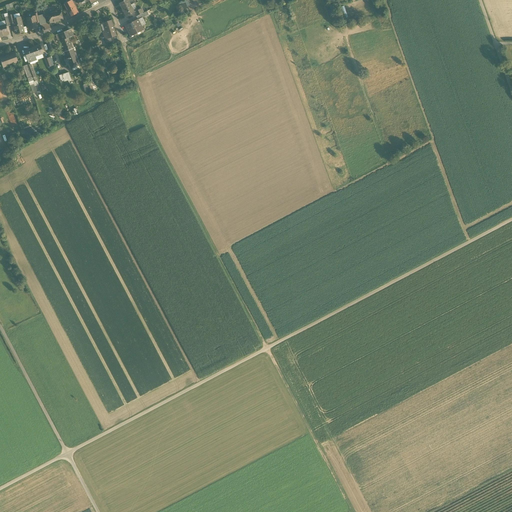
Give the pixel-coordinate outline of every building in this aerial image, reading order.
[(120,4),(122,9),(129,6),(128,3),(129,2),(127,0),(124,0),(123,1),(124,2),(120,4)] [(67,11),(70,16),(77,12),(73,6),(71,1),(65,5),(68,10),(67,11)] [(131,9),(129,6),(122,9),(126,16),(134,12),(133,10),(132,8),(131,9)] [(48,17),(50,23),(63,20),(61,15),(60,11),(50,13),(49,13),(48,13),(47,15),(47,16),(48,17)] [(27,18),(29,30),(35,29),(34,28),(37,27),(36,23),(34,16),(27,18)] [(13,23),(15,34),(24,32),(20,17),(14,19),(12,19),(13,23)] [(129,33),(131,36),(134,34),(143,30),(141,26),(138,19),(125,25),(128,30),(130,32),(129,33)] [(110,21),(104,23),(106,31),(113,29),(110,21)] [(64,32),(67,38),(69,38),(72,36),(73,36),(71,29),(64,32)] [(115,36),(113,29),(106,31),(103,32),(105,39),(110,38),(115,36)] [(55,35),(58,42),(60,41),(67,38),(64,32),(55,35)] [(64,52),(73,49),(70,42),(69,38),(67,38),(60,41),(64,52)] [(40,45),(32,48),(35,56),(43,53),(40,45)] [(28,59),(35,56),(32,48),(25,51),(28,59)] [(79,66),(73,49),(64,52),(66,56),(63,56),(66,65),(69,64),(71,69),(72,68),(79,66)] [(0,59),(0,61),(3,67),(7,66),(6,64),(14,61),(14,63),(18,61),(15,52),(0,57),(0,59)] [(35,77),(33,72),(30,73),(27,65),(23,67),(28,80),(35,77)] [(5,75),(0,76),(1,79),(4,85),(6,90),(12,88),(10,81),(8,82),(5,75)] [(36,80),(35,77),(28,80),(30,87),(34,85),(32,82),(36,80)] [(37,84),(34,85),(30,87),(34,96),(40,94),(37,84)] [(15,132),(7,135),(9,141),(17,138),(15,132)]
